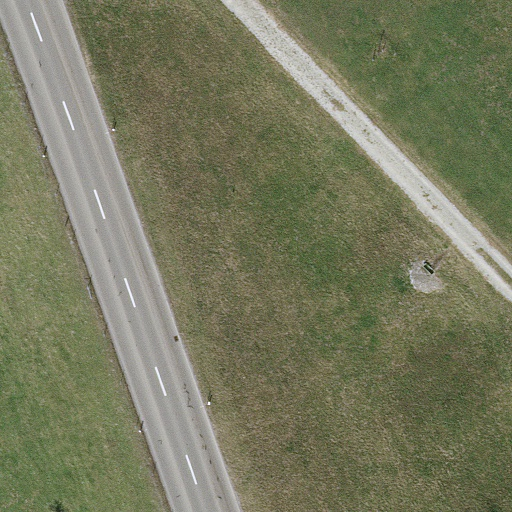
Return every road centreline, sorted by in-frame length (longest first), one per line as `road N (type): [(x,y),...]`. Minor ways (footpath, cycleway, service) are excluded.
road 1 (tertiary): [(26,0),(203,511)]
road 2 (track): [(238,0),(511,277)]
